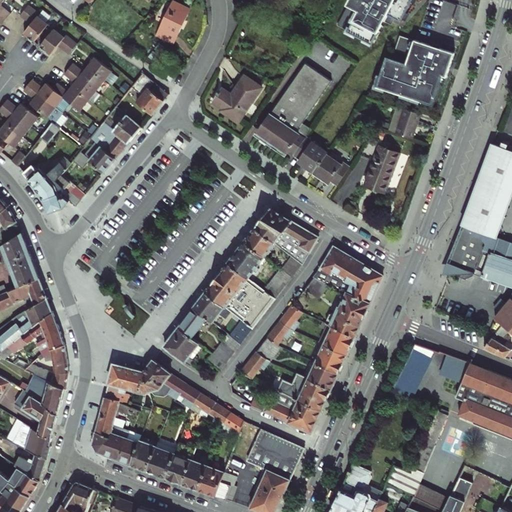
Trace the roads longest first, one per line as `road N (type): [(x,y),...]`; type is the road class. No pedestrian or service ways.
road 1 (secondary): [(507,0),(412,270)]
road 2 (residential): [(172,116),(284,195),(412,270)]
road 3 (secondary): [(391,317),(304,511)]
road 4 (residential): [(52,260),(86,356),(64,457)]
road 5 (residential): [(172,116),(52,260)]
road 6 (residential): [(64,457),(207,511)]
road 7 (residential): [(391,317),(511,368)]
road 8 (residential): [(218,0),(214,44),(172,116)]
